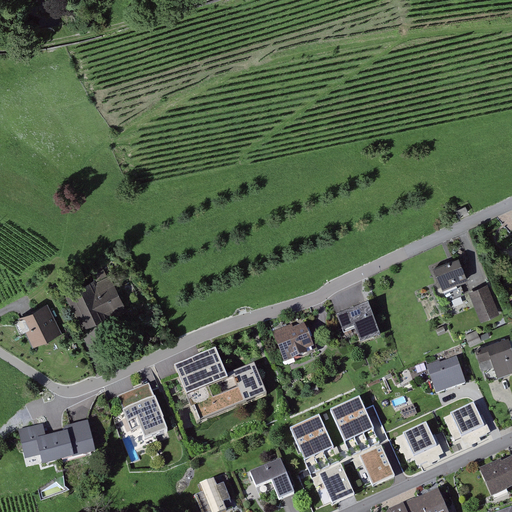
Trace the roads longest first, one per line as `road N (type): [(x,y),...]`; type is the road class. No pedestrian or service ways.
road 1 (track): [(0,316),(49,284),(60,267),(80,168),(217,81),(316,49),(511,23)]
road 2 (track): [(0,350),(68,397),(302,303)]
road 3 (residential): [(302,303),(511,203)]
road 4 (track): [(206,0),(100,33),(0,50)]
road 5 (residential): [(511,440),(351,511)]
